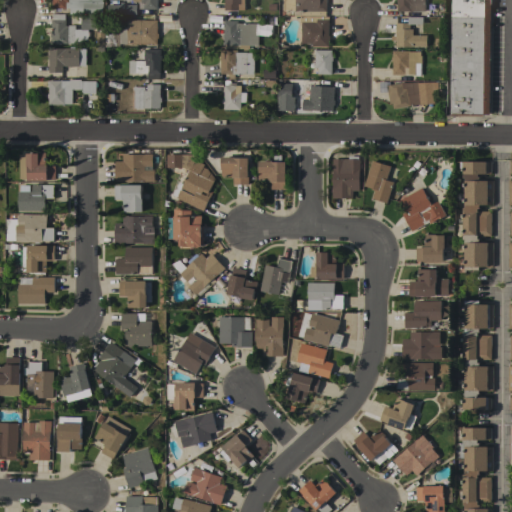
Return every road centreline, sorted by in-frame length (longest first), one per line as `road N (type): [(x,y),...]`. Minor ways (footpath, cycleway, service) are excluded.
road 1 (residential): [(15,134),(511,138)]
road 2 (residential): [(309,136),(309,227),(374,232),(367,376),(248,511)]
road 3 (residential): [(84,134),(83,326)]
road 4 (residential): [(369,137),(362,9)]
road 5 (residential): [(188,135),(188,15)]
